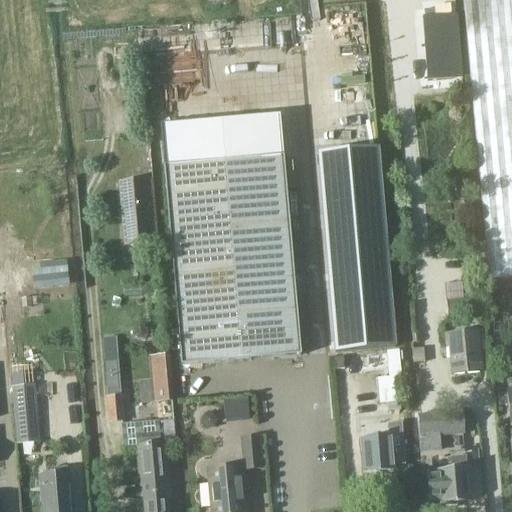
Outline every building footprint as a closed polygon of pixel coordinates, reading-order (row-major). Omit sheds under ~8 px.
[(511,0),(463,0),(489,279),(490,279),(511,277),(511,0)] [(281,116),(162,126),(165,166),(182,365),(301,355),(301,350),(297,309),(285,156),(281,116)] [(378,149),(318,154),(319,166),(335,354),(377,350),(395,348),(395,343),(379,161),(378,149)] [(126,249),(160,247),(155,180),(120,184),(126,249)] [(36,289),(70,286),(67,261),(33,264),(36,289)] [(22,309),(31,308),(30,298),(21,299),(22,309)] [(450,323),(477,321),(475,301),(448,303),(450,323)] [(307,308),(297,309),(301,350),(310,349),(307,308)] [(452,376),(485,373),(481,332),(449,335),(452,376)] [(142,406),(176,403),(171,357),(151,359),(153,382),(140,383),(142,406)] [(17,443),(39,441),(34,388),(12,390),(17,443)] [(119,390),(106,391),(107,399),(106,399),(108,423),(123,422),(121,396),(120,397),(119,390)] [(421,454),(424,454),(441,452),(440,437),(462,435),(460,413),(420,417),(418,417),(421,454)] [(214,428),(217,420),(211,414),(203,416),(200,424),(206,430),(214,428)] [(159,455),(158,445),(159,445),(158,424),(123,426),(125,448),(140,446),(144,490),(138,491),(139,502),(145,501),(145,511),(166,511),(161,454),(159,455)] [(245,470),(261,468),(259,437),(242,438),(245,470)] [(390,439),(362,441),(364,472),(394,471),(394,467),(392,439),(390,439)] [(438,474),(427,476),(429,499),(430,502),(440,500),(441,506),(445,505),(445,508),(457,507),(456,504),(460,504),(469,503),(469,500),(468,492),(465,469),(464,457),(451,459),(452,470),(437,472),(438,474)] [(212,511),(245,511),(241,466),(209,469),(212,511)] [(66,470),(51,471),(52,479),(42,480),(45,511),(70,511),(70,500),(69,501),(66,470)]
